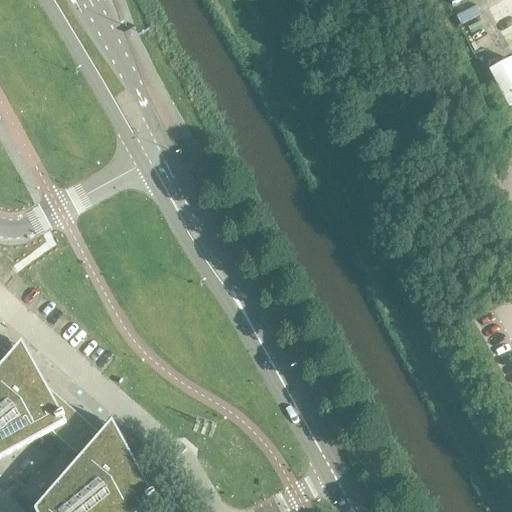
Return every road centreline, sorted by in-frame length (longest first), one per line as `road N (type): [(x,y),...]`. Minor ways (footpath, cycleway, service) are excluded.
road 1 (unclassified): [(214,511),(181,457),(0,301)]
road 2 (tertiary): [(256,334),(253,312),(160,153)]
road 3 (tertiary): [(142,163),(183,238),(256,334)]
road 4 (tertiary): [(45,0),(142,163)]
road 5 (tertiary): [(160,153),(89,0)]
road 6 (tertiary): [(334,475),(256,334)]
road 7 (unclassified): [(0,229),(16,230),(142,163)]
